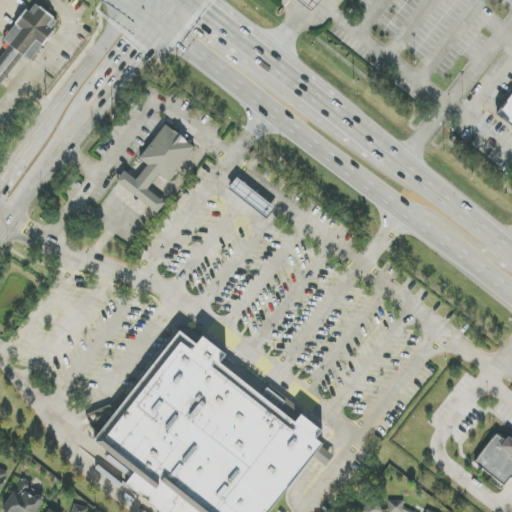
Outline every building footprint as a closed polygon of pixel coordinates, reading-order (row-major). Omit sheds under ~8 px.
[(295,0),(313,15),(325,0),(295,0)] [(35,3),(5,40),(14,47),(0,64),(0,80),(22,53),(30,60),(52,32),(50,31),(58,21),(35,3)] [(511,85),(511,132),(489,114),(511,85)] [(159,175),(168,182),(196,147),(166,123),(138,159),(147,166),(159,175)] [(147,166),(136,180),(125,171),(116,182),(157,214),(165,204),(147,190),(159,175),(147,166)] [(236,177),(278,210),(268,222),(226,190),(236,177)] [(181,332),(99,439),(193,511),(275,511),(327,446),(319,440),(325,431),(304,415),(298,423),(222,364),(229,355),(206,338),(199,346),(181,332)] [(498,437),(477,464),(505,485),(511,480),(511,436),(510,435),(505,442),(498,437)] [(334,456),(322,447),(314,458),(326,467),(334,456)] [(0,494),(8,474),(0,470),(0,494)] [(5,511),(37,511),(45,499),(31,490),(34,485),(23,478),(2,510),(5,511)] [(382,511),(383,511),(372,499),(358,511),(382,511)] [(432,511),(426,510),(425,511),(420,511),(391,501),(389,501),(388,511),(432,511)]
